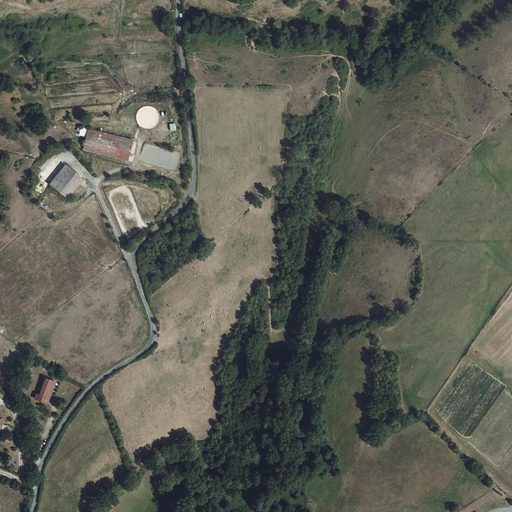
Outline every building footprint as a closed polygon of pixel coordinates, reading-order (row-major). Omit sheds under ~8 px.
[(132,155),(138,136),(82,121),(81,125),(91,128),(89,133),(87,133),(86,136),(89,137),(87,142),(132,155)] [(86,137),(88,128),(81,127),(79,135),(86,137)] [(169,165),(180,169),(186,151),(187,149),(151,138),(144,157),(169,165)] [(85,174),(68,160),(51,179),(68,193),(85,174)] [(56,379),(46,375),(40,392),(37,391),(34,396),(47,402),(56,379)]
